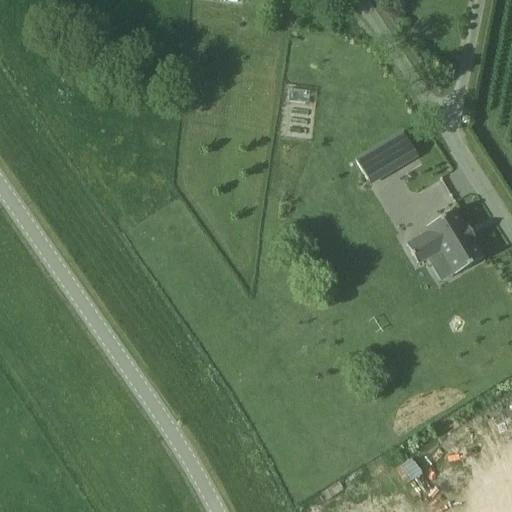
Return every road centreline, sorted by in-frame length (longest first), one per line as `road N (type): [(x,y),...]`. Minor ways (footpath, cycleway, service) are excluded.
road 1 (unclassified): [(219,511),(183,446),(0,183)]
road 2 (unclassified): [(369,0),(511,233)]
road 3 (unknown): [(448,133),(483,0)]
